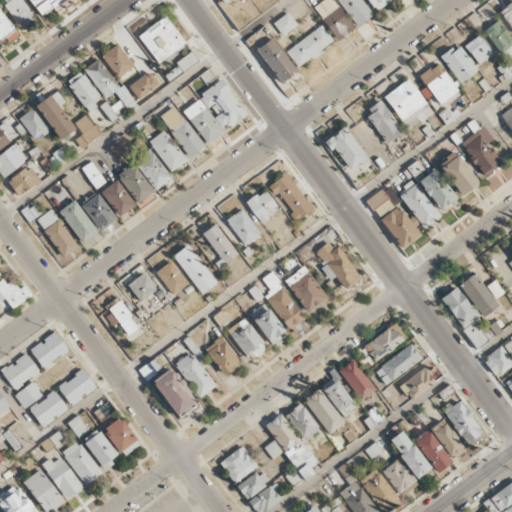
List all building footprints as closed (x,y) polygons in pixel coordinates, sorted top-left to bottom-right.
[(21,0),(0,0),(21,27),(34,17),(21,0)] [(28,0),(40,17),(64,0),(28,0)] [(335,40),(352,30),(333,0),(323,0),(314,6),(335,40)] [(338,0),(355,26),(372,16),(361,0),(338,0)] [(366,0),(374,11),(390,1),(389,0),(366,0)] [(498,12),(511,29),(511,2),(511,1),(498,12)] [(18,36),(0,8),(0,42),(2,46),(18,36)] [(273,23),(282,36),(297,25),(288,12),(273,23)] [(156,63),(185,46),(167,16),(138,33),(156,63)] [(498,53),(511,44),(511,43),(498,20),(483,29),(498,53)] [(298,68),(333,41),(321,25),(285,52),(298,68)] [(474,64),(490,56),(480,35),(464,44),(474,64)] [(256,49),(281,83),(296,71),(271,38),(256,49)] [(118,78),(133,65),(116,44),(101,56),(118,78)] [(476,71),(458,44),(439,56),(457,83),(476,71)] [(198,63),(193,52),(176,61),(182,72),(198,63)] [(83,69),(104,99),(115,91),(130,113),(138,107),(122,84),(118,87),(98,59),(83,69)] [(458,92),(437,63),(418,76),(439,106),(458,92)] [(182,72),(177,66),(164,76),(168,81),(182,72)] [(200,75),(206,84),(215,78),(209,69),(200,75)] [(88,113),(96,106),(92,101),(99,96),(81,71),(66,82),(88,113)] [(128,84),(136,98),(158,86),(150,72),(128,84)] [(383,96),(402,124),(427,106),(407,79),(383,96)] [(75,128),(49,95),(34,106),(60,140),(75,128)] [(183,110),(204,145),(221,134),(200,99),(183,110)] [(385,144),(402,132),(379,102),(363,114),(385,144)] [(158,117),(189,158),(203,147),(173,106),(158,117)] [(511,134),(511,106),(500,114),(511,134)] [(34,141),(50,130),(34,107),(18,118),(34,141)] [(82,135),(75,139),(80,148),(100,136),(87,114),(74,122),(82,135)] [(0,148),(14,138),(1,122),(0,123),(0,148)] [(326,139),(346,171),(365,158),(345,127),(326,139)] [(491,140),(484,127),(460,140),(480,177),(500,166),(487,142),(491,140)] [(169,172),(185,161),(163,130),(148,141),(169,172)] [(0,153),(0,174),(1,177),(28,161),(18,143),(0,153)] [(152,190),(169,180),(151,151),(134,162),(152,190)] [(459,196),(476,185),(455,152),(438,163),(459,196)] [(414,177),(424,170),(417,160),(407,167),(414,177)] [(81,169),(95,189),(105,182),(91,162),(81,169)] [(153,191),(132,164),(116,176),(137,203),(153,191)] [(16,196),(40,182),(31,166),(7,180),(16,196)] [(455,201),(436,169),(418,179),(437,211),(455,201)] [(294,222),(311,212),(287,172),(270,183),(294,222)] [(403,186),(406,191),(400,194),(421,228),(438,218),(415,179),(403,186)] [(135,205),(116,180),(100,192),(119,217),(135,205)] [(400,203),(388,185),(366,201),(378,218),(400,203)] [(258,221),(276,208),(263,189),(245,203),(258,221)] [(100,231),(117,219),(97,193),(80,206),(100,231)] [(59,210),(80,244),(96,233),(76,200),(59,210)] [(20,212),(28,223),(41,213),(34,203),(20,212)] [(419,235),(399,206),(379,219),(399,248),(419,235)] [(78,247),(50,209),(35,221),(64,258),(78,247)] [(258,234),(240,209),(225,220),(242,245),(258,234)] [(220,264),(235,255),(216,223),(201,232),(220,264)] [(330,281),(335,277),(343,289),(358,279),(331,240),(315,251),(325,265),(321,268),(330,281)] [(171,256),(200,294),(215,283),(186,245),(171,256)] [(154,272),(171,295),(186,283),(169,261),(154,272)] [(284,281),(306,313),(327,299),(304,266),(284,281)] [(263,297),(289,330),(305,318),(270,272),(261,279),(270,291),(263,297)] [(458,285),(483,317),(498,306),(474,273),(458,285)] [(126,285),(138,302),(155,291),(142,274),(126,285)] [(30,296),(24,285),(15,291),(7,278),(0,282),(0,303),(6,312),(30,296)] [(477,318),(458,287),(441,297),(460,329),(477,318)] [(105,306),(110,313),(105,317),(112,326),(116,323),(127,335),(139,326),(116,297),(105,306)] [(284,334),(265,304),(249,314),(268,344),(284,334)] [(226,320),(221,311),(213,316),(218,325),(226,320)] [(264,349),(246,318),(227,329),(245,360),(264,349)] [(474,349),(494,338),(482,318),(462,329),(474,349)] [(372,361),(406,341),(396,324),(362,344),(372,361)] [(41,368),(67,352),(56,332),(29,348),(41,368)] [(223,376),(240,365),(221,337),(204,349),(223,376)] [(511,359),(511,357),(511,356),(511,338),(482,360),(497,380),(501,378),(511,393),(511,359)] [(374,371),(385,386),(421,358),(410,344),(374,371)] [(215,386),(190,352),(174,364),(199,398),(215,386)] [(12,390),(39,374),(27,354),(1,370),(12,390)] [(145,380),(161,369),(153,359),(138,370),(145,380)] [(373,391),(355,360),(339,369),(357,401),(373,391)] [(436,383),(425,367),(399,385),(410,401),(436,383)] [(149,383),(176,419),(197,404),(170,368),(149,383)] [(57,387),(71,406),(96,388),(82,369),(57,387)] [(355,409),(335,377),(321,386),(340,418),(355,409)] [(23,409),(42,395),(33,382),(14,395),(23,409)] [(302,400),(329,434),(344,422),(317,388),(302,400)] [(0,412),(9,407),(0,392),(0,412)] [(29,407),(40,427),(67,411),(55,392),(29,407)] [(443,411),(467,446),(483,435),(460,400),(443,411)] [(284,415),(304,441),(319,429),(300,404),(284,415)] [(265,424),(295,469),(285,476),(292,487),(314,473),(311,468),(316,465),(282,413),(265,424)] [(88,429),(78,415),(67,423),(78,437),(88,429)] [(122,457),(139,444),(119,417),(102,430),(122,457)] [(429,429),(452,460),(464,450),(441,420),(429,429)] [(21,447),(9,429),(2,434),(15,452),(21,447)] [(118,457),(97,429),(82,441),(103,469),(118,457)] [(428,470),(404,430),(389,439),(413,479),(428,470)] [(435,473),(450,463),(428,430),(413,440),(435,473)] [(62,451),(82,485),(100,475),(79,440),(62,451)] [(273,459),(282,452),(273,440),(263,447),(273,459)] [(381,453),(375,443),(365,449),(370,459),(381,453)] [(257,466),(242,446),(219,463),(234,483),(257,466)] [(42,467),(67,499),(82,487),(58,455),(42,467)] [(417,486),(400,458),(382,469),(399,497),(417,486)] [(347,484),(354,481),(345,464),(339,467),(347,484)] [(42,511),(47,511),(62,503),(42,469),(23,481),(42,511)] [(346,482),(337,469),(330,473),(339,486),(346,482)] [(359,481),(380,511),(397,499),(375,469),(359,481)] [(269,482),(260,470),(237,487),(245,499),(269,482)] [(339,491),(351,511),(374,511),(357,481),(339,491)] [(488,511),(497,511),(511,502),(511,482),(482,502),(488,511)] [(263,511),(282,497),(271,484),(248,502),(255,511),(263,511)] [(0,496),(0,505),(5,511),(36,511),(15,485),(0,496)] [(346,511),(337,497),(322,508),(324,511),(346,511)]
